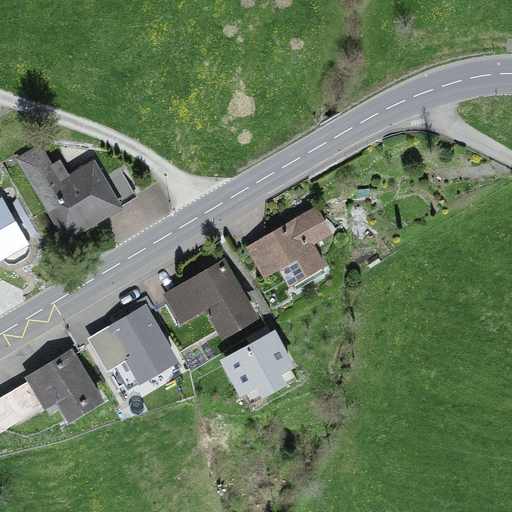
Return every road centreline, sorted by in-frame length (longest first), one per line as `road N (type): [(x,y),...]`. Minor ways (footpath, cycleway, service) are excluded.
road 1 (secondary): [(198,218),(412,96),(511,75)]
road 2 (residential): [(0,100),(110,140),(162,173),(198,218)]
road 3 (secondary): [(0,334),(198,218)]
